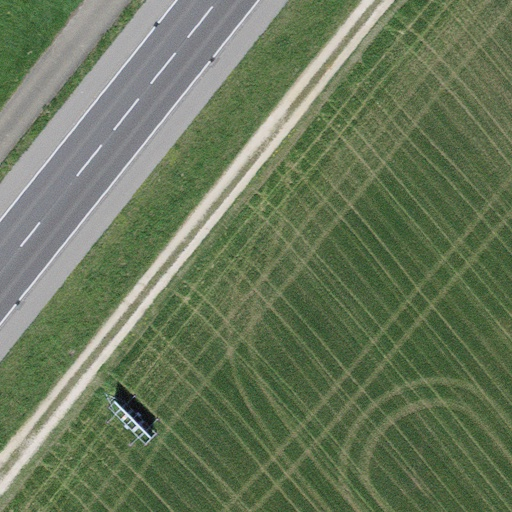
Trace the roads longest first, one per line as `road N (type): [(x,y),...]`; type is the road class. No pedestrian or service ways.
road 1 (track): [(376,0),(0,476)]
road 2 (primary): [(0,273),(223,0)]
road 3 (track): [(0,139),(108,0)]
